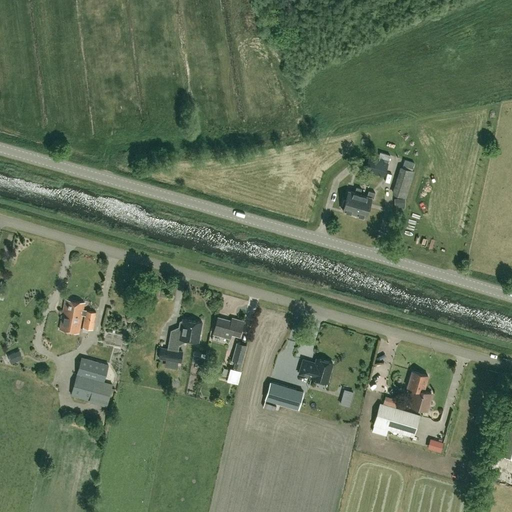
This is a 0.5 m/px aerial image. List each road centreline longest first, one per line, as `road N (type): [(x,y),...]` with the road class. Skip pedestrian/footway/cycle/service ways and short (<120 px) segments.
road 1 (tertiary): [(511,296),(0,147)]
road 2 (unclassified): [(511,366),(0,219)]
